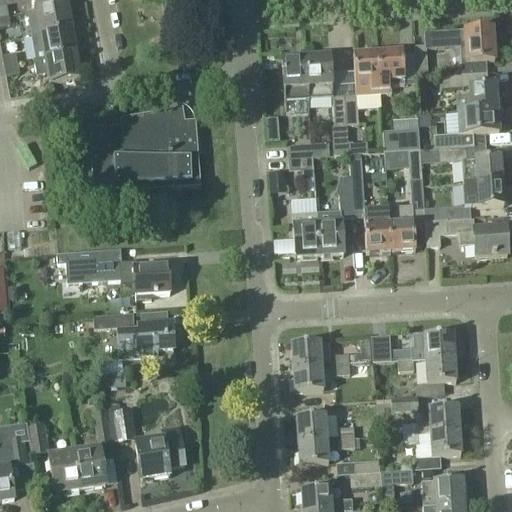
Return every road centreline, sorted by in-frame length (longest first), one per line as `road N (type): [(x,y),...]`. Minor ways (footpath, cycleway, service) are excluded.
road 1 (residential): [(262,312),(246,74)]
road 2 (residential): [(262,312),(481,297)]
road 3 (residential): [(246,74),(121,85),(112,75),(98,0)]
road 4 (residential): [(270,496),(262,312)]
road 5 (unknown): [(135,88),(53,108),(34,121),(17,163),(20,189)]
road 6 (residential): [(489,430),(481,297)]
